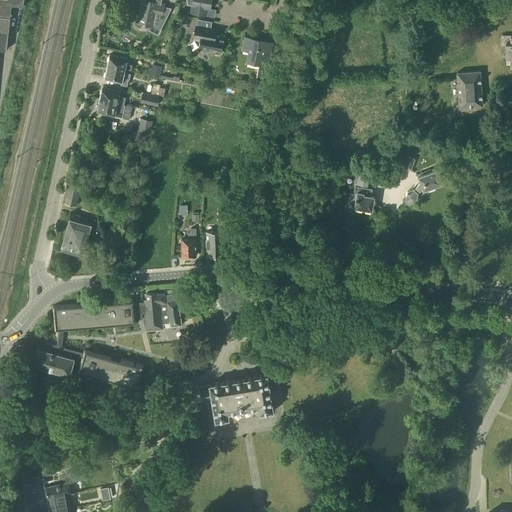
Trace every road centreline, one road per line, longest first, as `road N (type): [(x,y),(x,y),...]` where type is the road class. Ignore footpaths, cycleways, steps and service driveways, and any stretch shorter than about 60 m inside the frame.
road 1 (tertiary): [(511,302),(262,274),(111,280),(50,297)]
road 2 (residential): [(50,297),(39,263),(96,0)]
